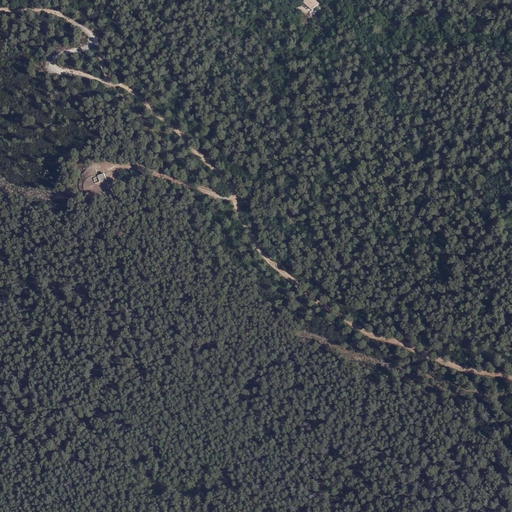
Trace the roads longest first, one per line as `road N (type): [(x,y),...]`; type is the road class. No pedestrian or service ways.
road 1 (track): [(0,9),(57,12),(85,28),(89,42),(55,56),(52,66),(122,84),(143,101),(234,191),(247,229),(273,263),(342,319),(373,337),(511,377)]
road 2 (track): [(237,199),(131,166),(99,165)]
